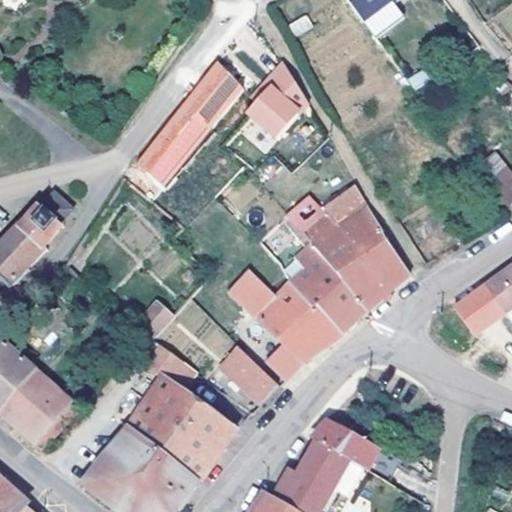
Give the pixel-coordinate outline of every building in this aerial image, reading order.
[(347,0),(363,22),(391,0),(347,0)] [(404,16),(392,0),(391,0),(363,22),(375,37),(404,16)] [(511,41),(511,2),(493,20),(511,41)] [(306,15),(288,24),(295,37),(313,28),(306,15)] [(263,84),(268,89),(255,104),(245,115),(275,142),(308,106),(282,64),(263,84)] [(243,91),(213,66),(135,162),(165,187),(243,91)] [(415,91),(431,80),(423,69),(407,80),(415,91)] [(511,88),(500,80),(489,90),(511,112),(511,88)] [(268,89),(263,84),(250,99),(255,104),(268,89)] [(511,170),(495,151),(477,165),(509,205),(511,202),(511,170)] [(310,195),(286,214),(309,242),(368,310),(410,273),(355,184),(321,209),(310,195)] [(18,221),(0,241),(0,281),(9,289),(49,250),(48,245),(63,226),(64,222),(73,210),(54,192),(41,202),(39,202),(19,222),(18,221)] [(292,258),(303,268),(289,284),(343,331),(368,310),(309,242),(292,258)] [(291,253),(284,244),(273,253),(280,262),(291,253)] [(86,249),(81,246),(76,255),(80,258),(86,249)] [(511,309),(511,266),(455,306),(476,335),(511,309)] [(249,271),(228,293),(282,345),(265,362),(284,380),(343,331),(289,284),(277,297),(249,271)] [(174,317),(156,301),(134,325),(143,335),(151,342),(174,317)] [(0,338),(0,412),(34,443),(61,418),(66,423),(79,409),(0,338)] [(176,357),(161,346),(145,366),(161,378),(176,357)] [(238,347),(220,364),(261,404),(279,384),(238,347)] [(199,373),(176,357),(161,378),(163,379),(185,392),(199,373)] [(185,392),(163,379),(127,427),(198,482),(237,430),(185,392)] [(66,423),(61,418),(34,443),(41,448),(66,423)] [(312,438),(316,440),(373,473),(390,483),(403,460),(330,420),(312,438)] [(175,511),(198,482),(127,427),(83,483),(119,511),(175,511)] [(289,468),(274,497),(300,511),(351,511),(373,473),(316,440),(298,473),(289,468)] [(28,503),(0,478),(0,511),(32,511),(26,507),(28,503)] [(300,511),(274,497),(265,491),(251,511),(300,511)] [(39,511),(28,503),(26,507),(32,511),(39,511)]
